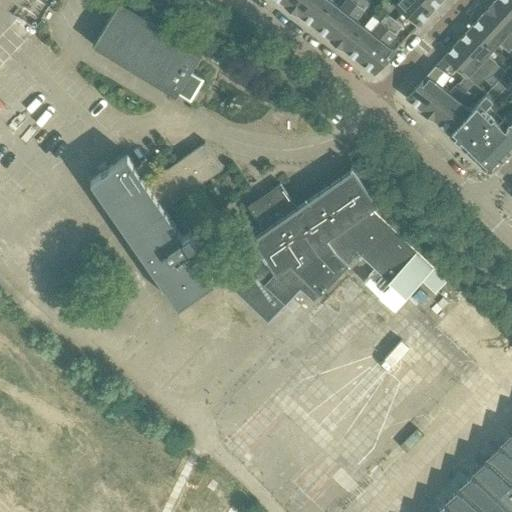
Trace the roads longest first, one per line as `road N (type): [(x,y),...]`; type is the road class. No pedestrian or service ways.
road 1 (residential): [(371,104),(237,0)]
road 2 (unclassified): [(404,511),(511,390)]
road 3 (residential): [(475,204),(371,104)]
road 4 (residential): [(465,0),(371,104)]
